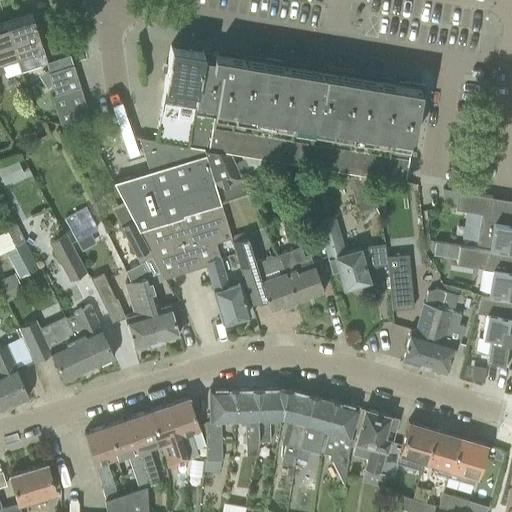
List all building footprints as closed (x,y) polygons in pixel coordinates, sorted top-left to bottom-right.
[(31,14),(5,22),(15,54),(20,71),(47,63),(31,14)] [(20,71),(15,54),(5,22),(0,23),(0,73),(4,72),(5,76),(20,71)] [(189,130),(202,56),(202,51),(170,45),(155,139),(187,145),(189,130)] [(404,181),(419,87),(213,53),(212,58),(202,56),(189,130),(187,145),(203,147),(230,152),(384,176),(404,181)] [(51,83),(76,76),(73,64),(48,72),(51,83)] [(80,87),(76,76),(51,83),(55,95),(80,87)] [(84,101),(80,87),(55,95),(52,96),(56,110),(84,101)] [(93,129),(84,101),(56,110),(60,123),(93,129)] [(220,203),(216,188),(203,147),(187,145),(155,139),(138,137),(149,170),(113,181),(123,200),(132,219),(138,230),(183,216),(182,214),(220,203)] [(244,180),(230,152),(203,147),(216,188),(244,180)] [(15,158),(0,164),(0,174),(4,183),(23,174),(15,158)] [(357,211),(376,205),(368,176),(345,172),(357,211)] [(459,190),(456,207),(464,209),(482,212),(478,238),(477,242),(511,248),(511,222),(500,220),(490,219),(488,219),(490,211),(492,195),(459,190)] [(215,242),(230,238),(231,238),(220,203),(182,214),(183,216),(138,230),(164,278),(206,265),(223,321),(248,314),(239,283),(229,287),(220,257),(219,257),(215,242)] [(86,206),(64,217),(76,241),(99,230),(86,206)] [(368,280),(359,247),(345,252),(335,218),(318,223),(332,272),(339,270),(343,287),(368,280)] [(132,219),(120,225),(140,262),(143,261),(150,275),(153,284),(164,278),(138,230),(132,219)] [(26,243),(16,225),(0,232),(0,253),(5,251),(19,278),(39,268),(35,261),(26,243)] [(86,269),(65,233),(49,242),(70,278),(86,269)] [(295,301),(278,254),(273,256),(271,254),(266,256),(265,258),(255,262),(247,238),(232,242),(252,305),(266,299),(270,310),(295,301)] [(436,241),(434,253),(445,255),(447,243),(436,241)] [(457,256),(456,263),(484,267),(489,268),(493,269),(490,287),(489,291),(511,294),(511,253),(460,245),(459,245),(457,256)] [(323,291),(316,272),(309,253),(303,255),(300,246),(289,250),(278,254),(295,301),(323,291)] [(408,254),(386,256),(392,309),(413,306),(408,254)] [(140,262),(125,270),(131,281),(138,278),(156,341),(165,338),(169,340),(174,339),(176,335),(179,334),(169,303),(160,306),(153,284),(150,275),(143,261),(140,262)] [(102,272),(90,277),(103,304),(112,322),(125,317),(133,348),(136,347),(140,349),(145,347),(147,344),(156,341),(138,278),(131,281),(125,282),(134,314),(124,316),(102,272)] [(13,277),(0,282),(0,286),(5,298),(13,295),(9,287),(17,284),(13,277)] [(409,328),(400,359),(403,360),(405,363),(409,365),(413,363),(423,365),(440,307),(445,291),(435,288),(427,291),(424,302),(423,302),(421,309),(425,310),(419,331),(414,329),(409,328)] [(440,307),(423,365),(433,368),(434,372),(439,373),(442,371),(445,372),(454,342),(458,343),(464,326),(457,324),(460,314),(452,311),(453,310),(450,310),(451,306),(454,307),(457,294),(445,291),(440,307)] [(476,309),(475,312),(485,313),(482,336),(490,337),(489,345),(486,363),(506,366),(510,341),(511,340),(511,329),(511,328),(511,314),(511,315),(511,310),(511,300),(509,300),(480,295),(476,309)] [(74,312),(75,314),(65,319),(88,368),(113,357),(89,305),(74,312)] [(88,368),(65,319),(64,316),(39,328),(36,319),(19,327),(26,343),(34,361),(51,353),(64,380),(88,368)] [(28,396),(16,369),(4,344),(0,345),(0,399),(4,408),(28,396)] [(465,363),(461,376),(472,379),(483,382),(486,367),(474,365),(465,363)] [(280,419),(284,388),(278,387),(256,388),(257,441),(269,441),(268,419),(280,419)] [(210,420),(205,421),(206,442),(206,460),(221,460),(221,442),(220,420),(236,420),(235,388),(209,389),(209,409),(210,420)] [(256,388),(235,388),(236,420),(245,419),(246,441),(246,455),(256,454),(257,441),(256,388)] [(290,388),(284,388),(280,419),(287,421),(281,442),(285,443),(283,452),(294,455),(311,394),(290,388)] [(302,426),(294,455),(307,458),(310,449),(319,451),(325,431),(322,430),(331,399),(311,394),(302,426)] [(199,428),(194,415),(188,396),(169,403),(188,460),(197,456),(189,432),(199,428)] [(349,437),(352,426),(358,407),(331,399),(322,430),(325,431),(328,432),(322,452),(330,454),(328,459),(332,460),(343,482),(348,457),(347,457),(352,438),(349,437)] [(169,403),(147,410),(158,442),(161,441),(169,466),(188,460),(169,403)] [(355,441),(352,453),(367,457),(364,467),(380,472),(384,457),(389,438),(383,436),(389,415),(364,408),(358,427),(355,441)] [(148,446),(158,442),(147,410),(126,417),(145,473),(149,484),(159,480),(148,446)] [(107,424),(106,424),(116,456),(118,456),(127,453),(135,477),(138,487),(145,485),(149,484),(145,473),(126,417),(107,424)] [(408,420),(395,462),(397,462),(397,461),(419,468),(419,469),(421,470),(423,464),(423,463),(424,460),(424,461),(434,428),(408,420)] [(104,425),(84,432),(102,487),(102,488),(114,484),(106,460),(115,457),(116,456),(106,424),(104,425)] [(450,468),(459,436),(434,428),(424,461),(424,460),(423,464),(434,467),(433,472),(447,476),(449,468),(450,468)] [(473,484),(486,444),(459,436),(450,468),(449,468),(447,476),(473,484)] [(50,493),(55,491),(46,463),(9,474),(18,503),(50,493)] [(385,476),(382,489),(394,493),(398,480),(385,476)] [(147,511),(145,485),(138,487),(104,498),(105,511),(147,511)] [(416,485),(413,498),(425,502),(429,489),(416,485)] [(442,492),(438,506),(460,511),(464,511),(468,499),(442,492)] [(425,502),(413,498),(401,495),(398,507),(414,511),(432,511),(434,504),(425,502)] [(219,511),(243,511),(245,505),(222,501),(219,511)] [(19,511),(18,503),(1,508),(2,511),(19,511)]
